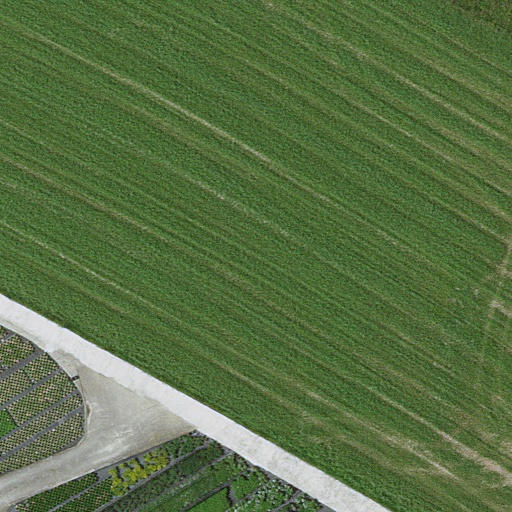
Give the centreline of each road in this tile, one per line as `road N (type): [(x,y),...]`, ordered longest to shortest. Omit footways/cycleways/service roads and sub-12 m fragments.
road 1 (track): [(357,511),(197,414),(0,310)]
road 2 (track): [(0,497),(197,414)]
